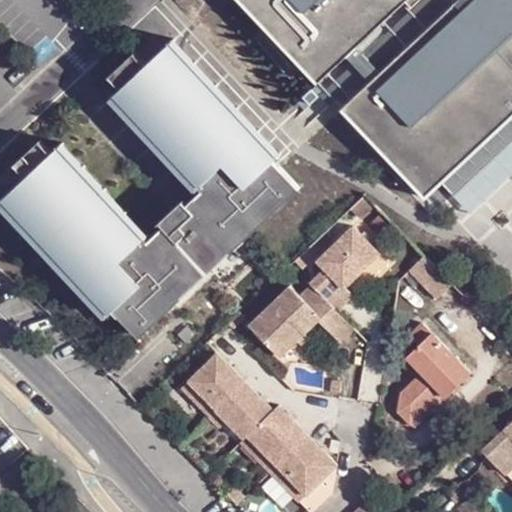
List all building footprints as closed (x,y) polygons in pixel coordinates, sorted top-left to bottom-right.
[(511,0),(233,0),(428,196),(444,180),(454,191),(511,134),(511,0)] [(26,176),(0,200),(0,202),(107,316),(114,309),(140,337),(170,309),(300,187),(274,160),(282,153),(174,38),(147,63),(121,88),(111,96),(196,187),(147,233),(62,142),(52,151),(26,176)] [(135,50),(109,75),(121,88),(147,63),(135,50)] [(41,138),(14,163),(26,176),(52,151),(41,138)] [(292,285),(250,323),(278,356),(319,321),(339,345),(354,332),(337,312),(354,298),(347,289),(384,258),(359,229),(322,262),(329,270),(313,284),(314,285),(301,295),(292,285)] [(415,268),(413,270),(443,300),(457,286),(429,257),(415,268)] [(425,320),(413,332),(423,343),(408,360),(422,372),(404,390),(402,412),(412,422),(443,392),(448,396),(474,372),(436,330),(425,320)] [(211,415),(246,381),(219,352),(183,386),(211,415)] [(246,381),(211,415),(222,425),(229,419),(245,436),(249,432),(272,409),(246,381)] [(337,384),(327,382),(326,394),(336,395),(337,384)] [(412,422),(417,427),(448,396),(443,392),(412,422)] [(272,409),(249,432),(268,452),(261,459),(273,471),(310,435),(277,404),(272,409)] [(511,422),(483,449),(506,474),(511,470),(511,469),(511,422)] [(310,435),(273,471),(312,511),(313,511),(333,493),(338,463),(310,435)]
